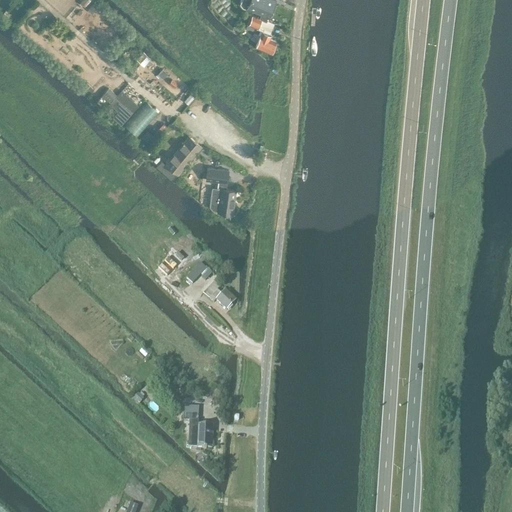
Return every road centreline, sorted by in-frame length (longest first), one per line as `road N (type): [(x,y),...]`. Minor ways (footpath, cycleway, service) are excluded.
road 1 (trunk): [(405,511),(451,0)]
road 2 (unclassified): [(261,511),(263,382),(301,0)]
road 3 (trunk): [(424,0),(381,511)]
